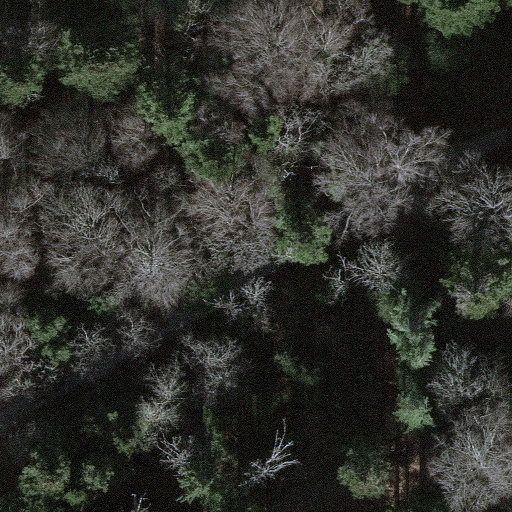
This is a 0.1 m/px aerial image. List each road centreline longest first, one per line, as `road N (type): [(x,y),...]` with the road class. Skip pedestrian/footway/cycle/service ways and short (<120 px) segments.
road 1 (track): [(511,125),(273,256),(0,432)]
road 2 (track): [(273,511),(511,446)]
